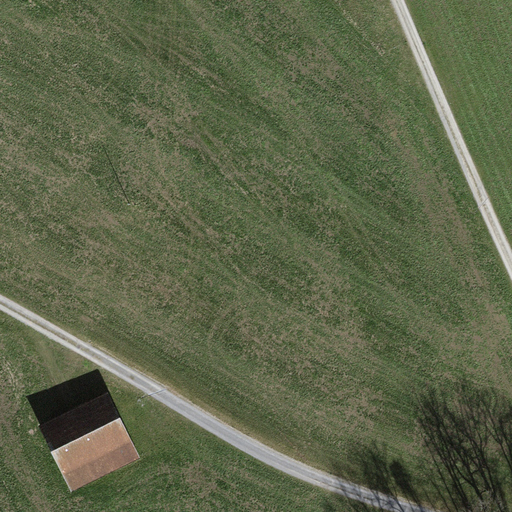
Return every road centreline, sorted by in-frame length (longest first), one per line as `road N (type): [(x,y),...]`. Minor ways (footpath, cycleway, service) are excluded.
road 1 (track): [(415,511),(262,451),(0,303)]
road 2 (track): [(396,0),(511,265)]
